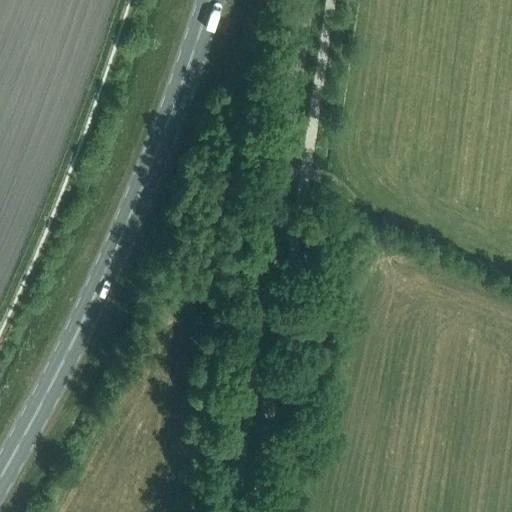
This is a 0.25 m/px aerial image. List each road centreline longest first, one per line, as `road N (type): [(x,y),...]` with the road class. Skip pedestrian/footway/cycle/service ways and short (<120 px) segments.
road 1 (primary): [(0,475),(122,235),(209,0)]
road 2 (tertiary): [(217,511),(299,0)]
